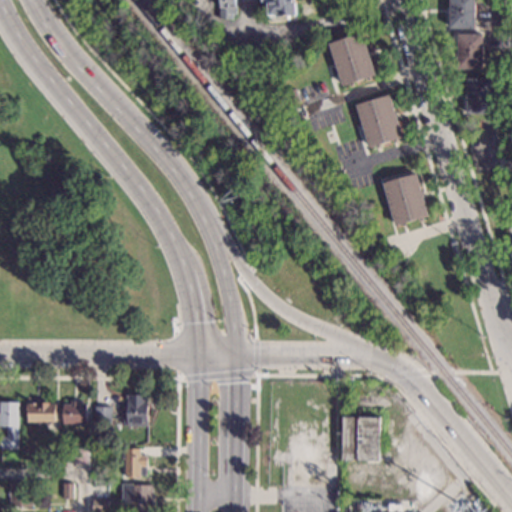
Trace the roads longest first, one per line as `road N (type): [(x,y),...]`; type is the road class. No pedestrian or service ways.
road 1 (secondary): [(234,355),(230,301),(205,220),(168,162),(64,51),(32,0)]
road 2 (residential): [(511,374),(402,0)]
road 3 (secondary): [(0,4),(32,58),(156,211),(184,266)]
road 4 (secondary): [(371,356),(279,307),(205,220)]
road 5 (secondary): [(511,499),(408,375),(371,356)]
road 6 (residential): [(198,355),(0,357)]
road 7 (secondary): [(371,356),(198,355)]
road 8 (secondary): [(198,355),(195,511)]
road 9 (secondary): [(234,477),(234,355)]
